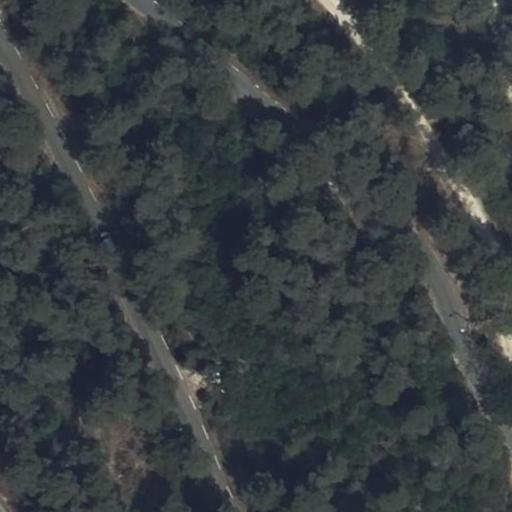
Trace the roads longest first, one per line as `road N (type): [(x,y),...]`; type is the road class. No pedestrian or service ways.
road 1 (tertiary): [(141,0),(337,169),(431,264),(511,430)]
road 2 (tertiary): [(230,511),(165,364),(0,40)]
road 3 (track): [(511,318),(483,221),(404,90),(333,0)]
